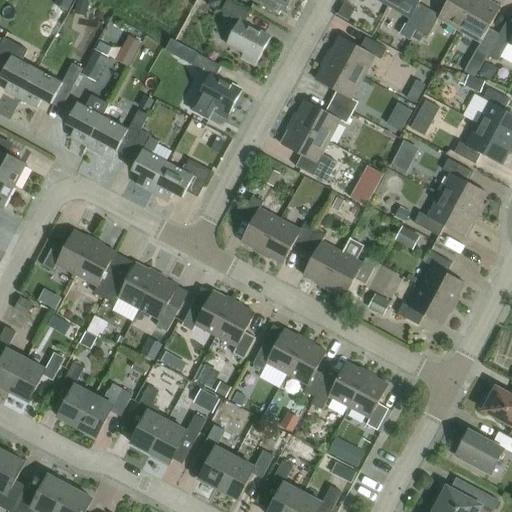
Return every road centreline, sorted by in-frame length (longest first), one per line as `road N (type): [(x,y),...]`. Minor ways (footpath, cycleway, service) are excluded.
road 1 (unclassified): [(449,385),(193,249)]
road 2 (unclassified): [(193,249),(328,0)]
road 3 (unclassified): [(193,249),(68,189),(52,202),(0,298)]
road 4 (unclassified): [(0,418),(193,511)]
road 5 (unclassified): [(382,511),(449,385)]
road 6 (unclassified): [(449,385),(511,268)]
